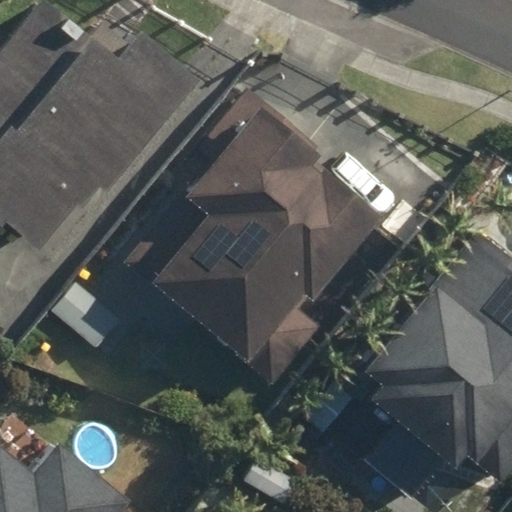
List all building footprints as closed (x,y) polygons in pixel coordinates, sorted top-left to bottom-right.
[(0,217),(9,206),(44,234),(81,189),(86,193),(104,172),(110,177),(199,70),(144,20),(127,40),(103,20),(98,27),(64,0),(40,0),(0,49),(0,217)] [(131,254),(252,352),(310,281),(315,285),(380,206),(325,161),(322,164),(312,156),(320,146),(247,86),(186,160),(199,170),(131,254)] [(464,436),(477,446),(511,402),(511,258),(476,229),(419,300),(415,296),(366,357),(383,371),(373,382),(455,447),(464,436)] [(77,275),(49,304),(92,345),(120,316),(77,275)] [(0,434),(0,511),(104,511),(125,487),(56,431),(32,461),(0,434)]
